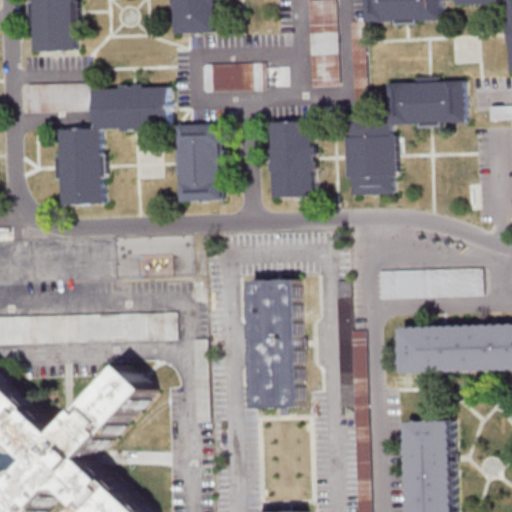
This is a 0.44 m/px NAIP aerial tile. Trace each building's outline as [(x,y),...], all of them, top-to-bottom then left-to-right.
[(78,0),(79,2),(84,2),(85,26),(80,26),(81,52),(40,53),(40,28),(35,28),(34,3),(39,3),(38,0),(78,0)] [(177,0),(217,0),(219,32),(179,34),(177,0)] [(311,0),(314,86),(342,85),(339,0),(311,0)] [(368,0),(511,0),(511,37),(511,0),(501,0),(501,4),(461,5),(461,0),(445,1),(446,19),(419,20),(419,24),(394,25),(394,21),(370,22),(368,0)] [(267,63),(206,63),(206,92),(267,92),(267,63)] [(393,118),(391,83),(417,82),(416,76),(443,75),(443,81),(468,80),(470,122),(444,123),(444,127),(419,128),(419,122),(395,123),(395,135),(401,135),(402,176),(397,176),(398,194),(357,195),(357,177),(352,177),(351,137),(356,137),(355,120),(393,118)] [(29,111),(93,111),(93,83),(29,83),(29,111)] [(98,129),(97,90),(123,89),(123,84),(146,83),(146,88),(172,87),(173,127),(148,128),(148,132),(125,133),(124,128),(105,128),(106,155),(111,155),(111,178),(107,179),(108,205),(67,206),(66,181),(62,181),(61,156),(65,156),(64,130),(98,129)] [(511,105),(492,106),(492,119),(511,119),(511,105)] [(275,122),(315,121),(318,198),(278,199),(275,122)] [(181,125),(221,124),(224,200),(184,202),(181,125)] [(380,271),(483,267),(484,295),(381,299),(380,271)] [(256,279),(260,406),(308,404),(304,278),(256,279)] [(372,511),(368,317),(355,317),(354,280),(339,280),(342,406),(356,406),(359,511),(350,511),(372,511)] [(0,316),(0,343),(180,340),(180,313),(0,316)] [(511,324),(409,328),(410,375),(511,370),(511,324)] [(0,412),(49,459),(0,511),(43,511),(65,489),(77,488),(102,511),(156,511),(97,457),(161,388),(135,364),(71,433),(0,368),(0,412)] [(412,420),(414,511),(462,511),(459,418),(412,420)]
